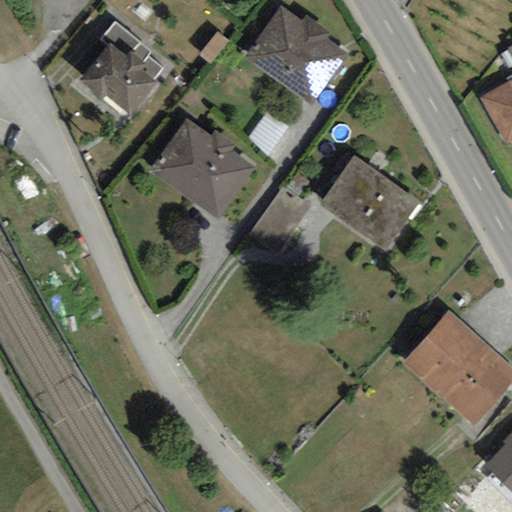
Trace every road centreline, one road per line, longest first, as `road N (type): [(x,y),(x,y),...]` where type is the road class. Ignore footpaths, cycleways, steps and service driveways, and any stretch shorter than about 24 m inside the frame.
road 1 (residential): [(0,81),(74,192),(175,399),(269,511)]
road 2 (primary): [(511,248),(371,0)]
road 3 (unclassified): [(0,374),(80,511)]
